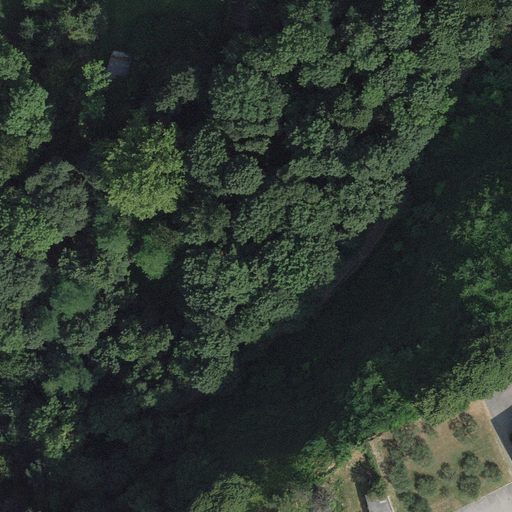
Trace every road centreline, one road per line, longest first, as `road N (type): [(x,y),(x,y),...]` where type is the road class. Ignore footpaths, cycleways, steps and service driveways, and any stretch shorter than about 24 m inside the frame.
road 1 (track): [(242,0),(215,12),(25,387),(0,419)]
road 2 (track): [(189,363),(223,381),(357,271),(394,187),(461,98),(511,55)]
road 3 (track): [(263,0),(266,21),(233,177),(187,295),(189,363)]
